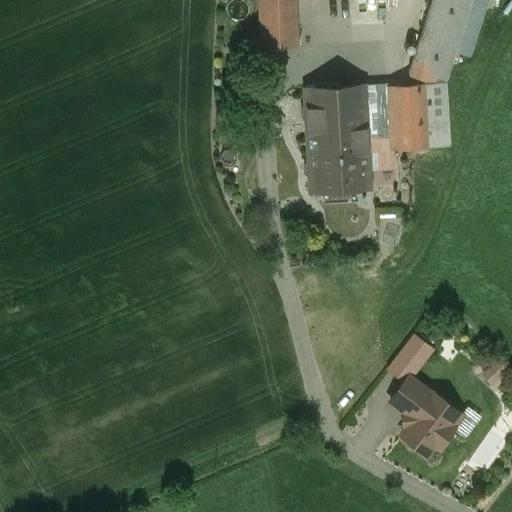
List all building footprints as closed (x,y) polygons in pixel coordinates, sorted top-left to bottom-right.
[(256,0),(258,48),(295,46),(293,0),(256,0)] [(431,0),(407,71),(408,83),(426,83),(428,147),(448,145),(444,78),(453,51),(469,0),(431,0)] [(486,0),(469,0),(453,51),(467,56),(486,0)] [(387,84),(389,123),(389,149),(428,147),(426,83),(408,83),(387,84)] [(387,84),(373,85),(374,98),(365,99),(366,124),(389,123),(387,84)] [(373,85),(302,88),(309,189),(369,187),(367,149),(366,124),(365,99),(374,98),(373,85)] [(389,123),(366,124),(367,149),(389,149),(389,123)] [(431,347),(414,334),(390,365),(407,376),(431,347)] [(511,373),(498,359),(482,375),(496,388),(511,373)] [(430,393),(407,376),(389,401),(408,414),(408,425),(402,434),(427,452),(433,443),(439,448),(453,429),(447,425),(457,411),(446,403),(448,399),(433,388),(430,393)]
